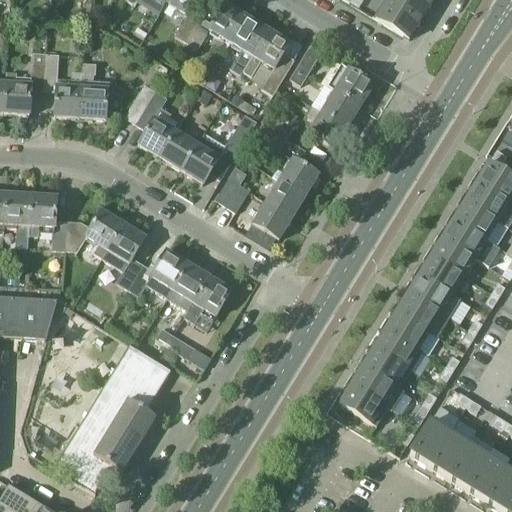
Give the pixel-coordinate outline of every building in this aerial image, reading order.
[(139,0),(126,0),(125,3),(134,9),(139,0)] [(159,18),(166,7),(169,0),(153,0),(147,11),(159,18)] [(199,0),(169,0),(166,7),(187,20),(174,40),(186,47),(200,23),(189,16),(199,0)] [(387,0),(386,3),(420,23),(431,5),(422,0),(387,0)] [(374,22),(408,43),(420,23),(386,3),(374,22)] [(211,29),(200,23),(186,47),(197,54),(209,33),(230,47),(246,21),(224,7),(211,29)] [(118,15),(108,31),(111,33),(121,17),(118,15)] [(239,80),(242,76),(267,34),(246,21),(230,47),(241,53),(229,73),(239,80)] [(289,47),(267,34),(242,76),(250,81),(260,65),(273,73),(260,93),(272,100),(294,64),(283,57),(289,47)] [(309,49),(296,71),(307,78),(320,56),(309,49)] [(4,87),(2,117),(29,119),(30,94),(43,95),(45,67),(45,58),(32,58),(31,66),(30,83),(15,82),(16,77),(5,76),(4,87)] [(45,67),(43,95),(55,96),(54,121),(79,123),(81,77),(71,76),(70,84),(57,83),(58,67),(58,59),(45,58),(45,67)] [(81,77),(79,123),(104,124),(104,116),(121,117),(122,99),(109,94),(109,93),(109,86),(93,85),(93,79),(95,79),(95,68),(82,67),(81,77)] [(327,90),(333,95),(360,111),(373,89),(340,69),(327,90)] [(296,71),(289,82),(300,89),(307,78),(296,71)] [(129,114),(124,121),(134,127),(139,120),(154,96),(143,90),(129,114)] [(206,109),(212,99),(203,93),(197,104),(206,109)] [(346,132),(360,111),(333,95),(320,116),(346,132)] [(139,120),(134,127),(146,135),(137,148),(159,162),(175,136),(182,126),(172,120),(160,113),(166,104),(154,96),(139,120)] [(333,154),(346,132),(320,116),(307,138),(333,154)] [(268,117),(262,127),(286,142),(293,132),(268,117)] [(511,126),(508,133),(502,143),(511,149),(511,126)] [(280,153),(286,142),(262,127),(255,138),(280,153)] [(175,136),(159,162),(180,174),(196,148),(175,136)] [(196,148),(180,174),(203,189),(209,178),(220,185),(238,156),(226,149),(225,151),(203,137),(196,149),(196,148)] [(496,154),(491,161),(502,168),(506,160),(496,154)] [(291,163),(278,185),(304,201),(318,179),(291,163)] [(511,182),(487,167),(475,186),(511,209),(511,182)] [(235,171),(227,183),(238,190),(239,188),(246,178),(235,171)] [(238,190),(227,183),(214,204),(235,217),(249,195),(239,188),(238,190)] [(278,185),(265,206),(291,222),(304,201),(278,185)] [(511,209),(475,186),(464,205),(497,226),(507,232),(511,224),(511,209)] [(30,199),(6,198),(4,229),(16,230),(14,252),(26,253),(28,239),(30,199)] [(56,201),(30,199),(28,239),(37,239),(37,236),(54,237),(53,254),(65,255),(67,227),(55,226),(56,201)] [(464,205),(452,223),(496,250),(507,232),(497,226),(464,205)] [(278,244),(291,222),(265,206),(252,227),(278,244)] [(101,262),(107,253),(123,228),(102,215),(90,233),(81,227),(67,227),(65,255),(78,256),(87,241),(99,248),(92,257),(101,262)] [(452,223),(441,242),(474,262),(488,271),(499,253),(496,250),(452,223)] [(245,238),(269,252),(275,242),(252,227),(245,238)] [(117,287),(127,293),(142,270),(132,263),(145,242),(123,228),(107,253),(101,262),(101,263),(123,277),(117,287)] [(441,242),(429,260),(463,281),(474,262),(441,242)] [(151,282),(171,294),(188,268),(166,254),(153,276),(142,270),(127,293),(139,301),(151,282)] [(429,260),(418,278),(451,299),(452,298),(463,281),(429,260)] [(171,294),(192,307),(209,281),(188,268),(171,294)] [(418,278),(407,297),(448,322),(460,304),(460,303),(452,298),(451,299),(418,278)] [(232,295),(209,281),(192,307),(183,321),(193,328),(199,318),(213,326),(232,295)] [(497,287),(490,298),(498,302),(504,292),(497,287)] [(407,297),(395,315),(429,336),(437,341),(448,322),(407,297)] [(490,298),(484,308),(491,313),(498,302),(490,298)] [(0,301),(0,341),(46,344),(57,305),(0,301)] [(65,311),(63,314),(71,320),(73,316),(65,311)] [(395,315),(384,333),(417,354),(427,360),(438,342),(436,341),(437,341),(429,336),(395,315)] [(474,324),(467,334),(475,339),(481,328),(474,324)] [(156,344),(166,350),(172,339),(162,333),(156,344)] [(384,333),(372,352),(410,375),(418,380),(429,363),(427,361),(427,360),(417,354),(384,333)] [(467,334),(461,345),(468,349),(475,339),(467,334)] [(195,353),(172,339),(166,350),(188,364),(195,353)] [(121,477),(143,440),(155,421),(146,416),(171,375),(129,349),(53,473),(95,499),(112,471),(121,477)] [(372,352),(361,370),(399,393),(399,392),(410,375),(372,352)] [(166,353),(161,361),(172,367),(177,360),(166,353)] [(451,360),(445,371),(452,376),(459,365),(451,360)] [(361,370),(350,388),(387,412),(389,414),(391,415),(391,414),(403,396),(403,395),(399,392),(399,393),(361,370)] [(445,371),(438,381),(446,386),(452,376),(445,371)] [(350,388),(338,407),(375,431),(387,412),(350,388)] [(428,397),(422,408),(429,412),(436,402),(428,397)] [(459,397),(454,405),(465,411),(470,404),(459,397)] [(470,404),(465,411),(476,418),(480,410),(470,404)] [(422,408),(415,418),(423,423),(429,412),(422,408)] [(432,422),(409,459),(428,471),(451,434),(451,433),(458,421),(440,410),(432,422)] [(496,420),(491,428),(502,434),(506,427),(496,420)] [(511,430),(506,427),(502,434),(511,440),(511,430)] [(405,434),(399,445),(406,450),(413,439),(405,434)] [(451,434),(428,471),(446,483),(467,449),(470,445),(451,434)] [(467,449),(446,483),(465,494),(485,460),(492,450),(473,439),(470,445),(467,449)] [(485,460),(465,494),(483,505),(504,472),(485,460)] [(511,476),(504,472),(483,505),(493,511),(503,511),(511,499),(511,476)] [(0,511),(43,511),(8,490),(0,502),(0,511)] [(511,511),(511,499),(503,511),(511,511)]
